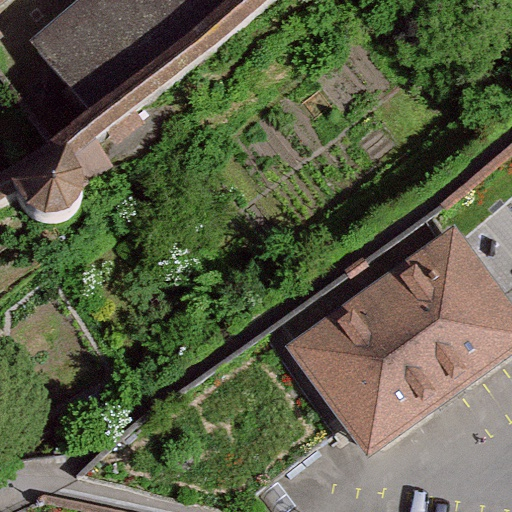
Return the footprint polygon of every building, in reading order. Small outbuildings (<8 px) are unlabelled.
[(241,0),(89,129),(0,184),(0,219),(11,213),(72,177),(114,150),(288,0),(241,0)] [(0,0),(0,13),(17,0),(0,0)] [(97,0),(32,56),(89,129),(241,0),(97,0)] [(72,177),(11,213),(28,232),(46,242),(68,238),(84,216),(82,196),(72,177)] [(511,374),(511,299),(470,241),(305,358),(383,466),(511,374)]
